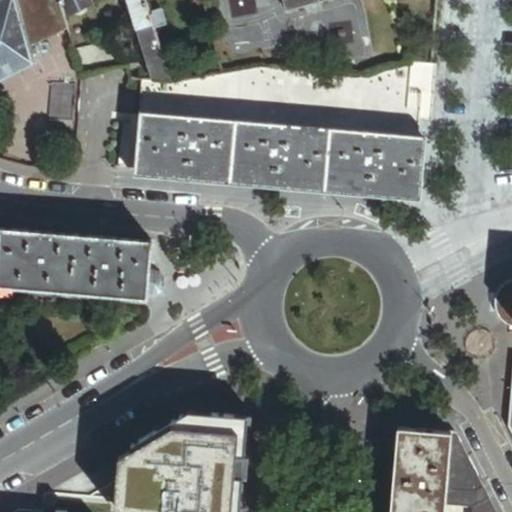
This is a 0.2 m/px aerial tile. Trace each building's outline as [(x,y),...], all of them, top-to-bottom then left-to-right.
[(29,46),(14,0),(0,0),(0,78),(33,62),(29,46)] [(61,15),(56,0),(14,0),(29,46),(65,28),(61,15)] [(56,0),(61,15),(67,12),(68,13),(89,2),(88,0),(126,0),(151,81),(168,82),(168,81),(167,75),(143,0),(56,0)] [(278,0),(282,12),(322,0),(278,0)] [(79,76),(122,67),(116,41),(72,51),(79,76)] [(194,77),(219,72),(215,56),(202,60),(198,69),(192,70),(194,77)] [(426,63),(408,62),(376,69),(376,71),(364,73),(363,74),(256,65),(219,72),(194,77),(184,78),(168,81),(168,82),(151,81),(146,81),(139,80),(137,112),(414,137),(418,95),(432,96),(434,64),(426,63)] [(183,72),(184,78),(194,77),(192,70),(192,69),(183,71),(183,72)] [(168,81),(184,78),(183,72),(167,75),(168,81)] [(417,196),(421,141),(414,141),(414,137),(137,112),(132,171),(378,193),(417,196)] [(152,241),(1,228),(0,241),(0,285),(148,298),(152,241)] [(511,279),(507,281),(505,283),(500,287),(496,292),(495,295),(493,301),(494,305),(495,311),(498,317),(500,319),(505,323),(508,324),(511,325),(511,279)] [(239,511),(248,415),(190,410),(132,444),(133,450),(120,457),(115,511),(119,511),(239,511)] [(397,427),(389,511),(444,511),(445,506),(447,492),(472,494),(483,488),(455,434),(397,427)] [(472,507),(488,499),(483,488),(472,494),(447,492),(445,506),(472,508),(472,507)] [(494,511),(488,499),(472,507),(472,508),(471,511),(494,511)]
